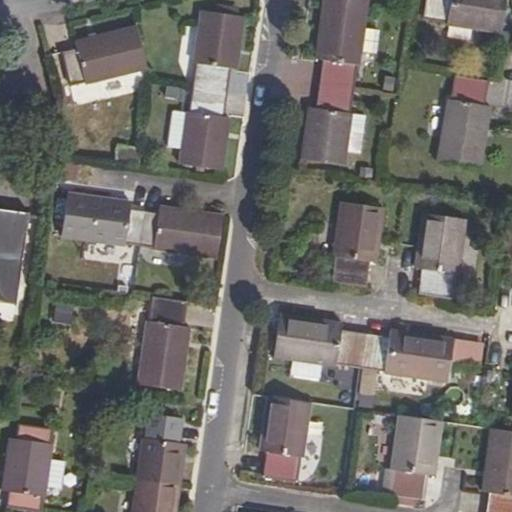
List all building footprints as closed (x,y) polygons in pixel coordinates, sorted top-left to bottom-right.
[(328,0),(327,10),(369,17),(370,0),(328,0)] [(453,28),(453,31),(505,38),(510,0),(431,0),(428,23),(453,28)] [(362,68),(369,17),(327,10),(320,62),(326,63),(319,110),(313,110),(305,161),(347,167),(355,115),(352,115),(355,92),(359,67),(362,68)] [(200,63),(203,63),(197,111),(194,110),(187,163),(228,169),(236,116),(229,115),(236,67),(241,68),(249,16),(207,11),(200,63)] [(90,80),(91,82),(153,67),(142,27),(81,41),(82,47),(69,51),(77,83),(90,80)] [(497,112),(490,111),(494,89),(459,83),(455,105),(452,105),(441,170),(486,176),(494,132),(495,126),(497,112)] [(221,258),(227,215),(166,207),(165,213),(136,209),(136,202),(75,193),(70,235),(130,245),(131,242),(161,246),(160,250),(221,258)] [(369,291),(372,268),(380,269),(388,214),(345,208),(336,262),(339,263),(336,286),(369,291)] [(0,304),(15,306),(28,215),(0,211),(0,304)] [(428,220),(419,273),(425,274),(421,299),(455,304),(458,280),(462,280),(470,226),(428,220)] [(97,271),(96,284),(122,287),(124,274),(97,271)] [(186,389),(195,326),(188,325),(192,301),(161,296),(157,320),(153,320),(144,383),(186,389)] [(52,322),(72,324),(73,305),(54,304),(52,322)] [(394,336),(393,342),(343,335),(344,328),(282,319),(277,360),(337,370),(338,366),(387,374),(387,377),(451,387),(458,344),(394,336)] [(373,407),(373,372),(359,372),(358,407),(373,407)] [(298,487),(300,464),(306,464),(314,408),(270,401),(263,457),(269,458),(266,482),(298,487)] [(152,438),(148,438),(136,511),(180,511),(190,444),(184,443),(188,417),(156,412),(152,438)] [(428,506),(432,482),(438,483),(445,426),(402,420),(394,477),(397,477),(394,501),(428,506)] [(51,485),(55,458),(57,443),(56,443),(58,428),(25,424),(23,437),(16,436),(9,488),(15,489),(13,504),(45,509),(47,494),(50,494),(51,485)] [(485,497),(492,498),(489,511),(511,511),(511,436),(493,434),(485,497)] [(70,460),(55,458),(51,485),(67,487),(70,460)]
